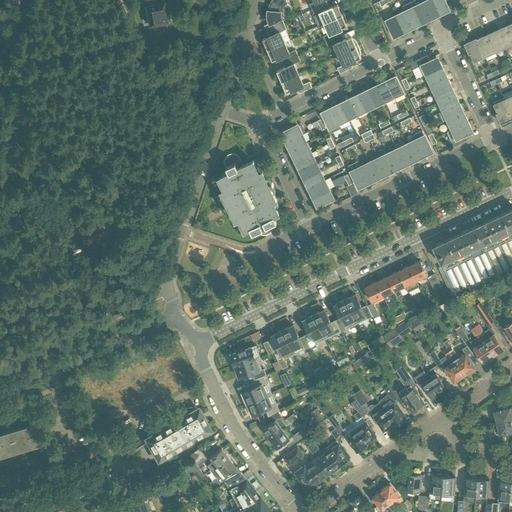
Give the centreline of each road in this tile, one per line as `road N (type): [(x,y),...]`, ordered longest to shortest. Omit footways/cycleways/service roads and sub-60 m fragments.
road 1 (track): [(0,57),(140,34),(189,115),(189,129),(170,194),(153,215),(114,221),(113,183)]
road 2 (residential): [(201,342),(511,192)]
road 3 (residential): [(171,318),(165,275),(220,110)]
road 4 (residential): [(307,227),(492,140)]
road 5 (residential): [(298,511),(231,426),(201,363),(201,342)]
road 6 (residential): [(150,327),(0,393)]
road 7 (residential): [(313,511),(443,417)]
road 8 (residential): [(256,123),(379,63)]
